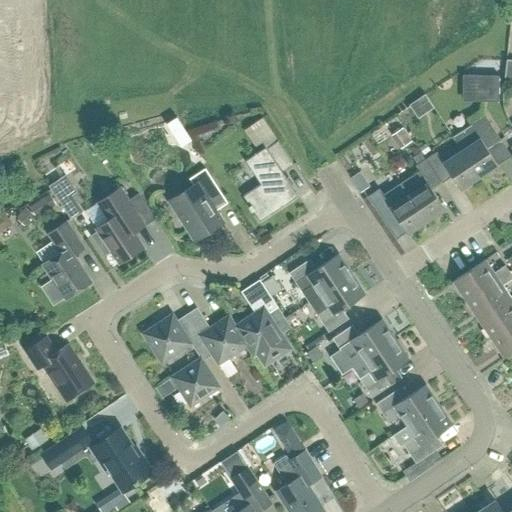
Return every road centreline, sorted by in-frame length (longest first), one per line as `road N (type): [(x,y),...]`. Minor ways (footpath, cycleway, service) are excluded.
road 1 (residential): [(384,511),(305,392),(188,468),(89,319),(176,263),(243,274),(347,205)]
road 2 (residential): [(483,432),(481,404),(394,273)]
road 3 (residential): [(394,273),(487,211),(511,204)]
road 4 (residential): [(384,511),(467,454),(483,432)]
